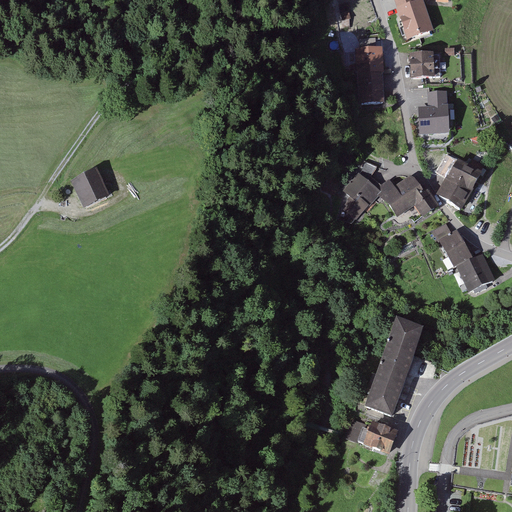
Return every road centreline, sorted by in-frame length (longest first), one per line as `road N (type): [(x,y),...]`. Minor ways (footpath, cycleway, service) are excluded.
road 1 (track): [(417,170),(362,150),(327,91),(263,35),(241,30),(124,89),(0,249)]
road 2 (residential): [(511,257),(453,220),(417,170),(376,0)]
road 3 (secondary): [(511,345),(429,404),(413,442),(407,511)]
road 4 (residential): [(439,511),(457,430),(511,409)]
